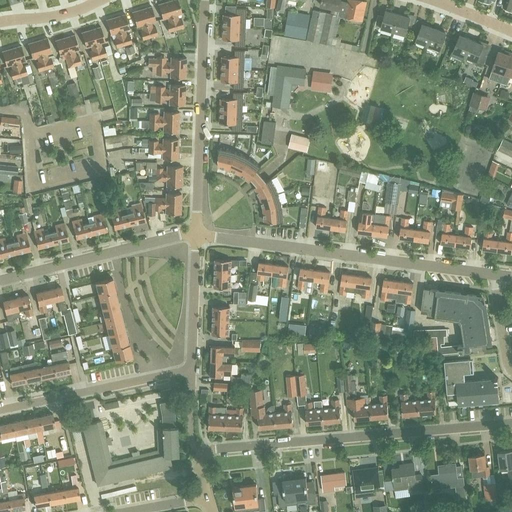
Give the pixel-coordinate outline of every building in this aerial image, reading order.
[(179,19),(177,15),(182,13),(178,0),(169,0),(168,1),(173,16),(176,30),(184,27),(181,18),(179,19)] [(278,0),(277,11),(284,12),(286,0),(299,0),(306,1),(306,0),(278,0)] [(322,0),(321,5),(332,7),(330,13),(313,10),(307,39),(334,45),(340,17),(341,17),(344,1),(340,0),(322,0)] [(344,1),(341,17),(344,17),(345,17),(363,21),(367,2),(358,0),(348,0),(348,2),(344,1)] [(169,32),(176,30),(173,16),(168,1),(159,3),(163,19),(168,18),(169,22),(166,22),(169,32)] [(153,26),(152,22),(156,21),(152,6),(142,8),(147,24),(151,37),(158,35),(155,26),(153,26)] [(398,13),(391,12),(392,9),(386,7),(386,10),(384,16),(378,15),(375,26),(393,31),(398,13)] [(142,40),(151,37),(147,24),(142,8),(133,11),(137,27),(142,25),(143,29),(140,30),(142,40)] [(223,27),(246,28),(247,8),(237,8),(236,15),(224,14),(223,27)] [(265,18),(265,28),(272,28),(272,18),(273,18),(274,8),(268,8),(267,18),(265,18)] [(306,39),(310,15),(297,12),(295,19),(288,18),(285,35),(306,39)] [(127,34),(125,30),(131,29),(126,13),(116,16),(125,45),(132,43),(129,34),(127,34)] [(398,13),(393,31),(405,35),(410,17),(411,17),(411,14),(406,13),(405,15),(398,13)] [(116,48),(125,45),(116,16),(107,19),(111,35),(116,33),(117,37),(114,38),(116,48)] [(428,45),(434,28),(423,23),(416,41),(428,45)] [(92,29),(100,58),(105,57),(108,56),(105,46),(102,47),(101,43),(106,41),(101,26),(92,29)] [(245,47),(246,28),(223,27),(223,39),(235,40),(235,47),(245,47)] [(440,50),(446,32),(434,28),(428,45),(427,48),(431,50),(432,47),(440,50)] [(92,61),(100,58),(92,29),(82,32),(87,47),(91,46),(92,50),(89,51),(92,61)] [(76,55),(75,50),(79,49),(75,34),(66,37),(70,52),(74,66),(82,64),(79,54),(76,55)] [(465,56),(472,39),(460,35),(453,51),(465,56)] [(49,58),(47,53),(52,52),(47,37),(38,40),(48,73),(52,87),(58,85),(54,71),(53,72),(51,67),(54,66),(51,57),(49,58)] [(68,68),(74,66),(70,52),(66,37),(56,40),(61,55),(64,54),(68,68)] [(169,37),(162,39),(165,47),(172,44),(169,37)] [(472,39),(465,56),(476,61),(475,64),(483,67),(490,49),(483,46),(483,44),(472,39)] [(38,40),(28,43),(33,58),(37,56),(39,61),(36,62),(38,71),(46,69),(47,74),(48,73),(38,40)] [(21,45),(10,48),(19,77),(20,77),(27,75),(28,74),(25,65),(23,66),(21,61),(26,60),(21,45)] [(127,55),(135,52),(133,45),(125,48),(127,55)] [(19,77),(10,48),(2,50),(7,65),(11,64),(13,68),(9,69),(12,79),(15,78),(19,77)] [(222,56),(222,69),(244,70),(245,50),(235,50),(235,57),(222,56)] [(504,74),(511,53),(505,51),(504,53),(498,51),(489,79),(494,80),(497,72),(504,74)] [(504,74),(500,83),(507,85),(510,76),(511,76),(511,53),(504,74)] [(148,58),(148,64),(186,65),(187,57),(171,57),(171,62),(166,62),(166,57),(157,56),(157,58),(148,58)] [(148,64),(148,66),(152,66),(151,73),(156,73),(155,74),(165,75),(165,72),(170,72),(170,77),(186,78),(186,65),(148,64)] [(96,79),(102,77),(99,65),(92,67),(96,79)] [(306,69),(278,66),(278,67),(271,66),(268,94),(274,95),(273,106),(289,108),(291,91),(294,91),(299,86),(299,84),(304,85),(306,69)] [(244,89),(244,70),(222,69),(221,82),(234,82),(234,89),(244,89)] [(335,91),(336,80),(316,78),(315,89),(335,91)] [(71,99),(80,96),(75,82),(67,84),(71,99)] [(155,92),(185,93),(186,85),(170,84),(170,89),(165,89),(165,86),(155,86),(155,92)] [(487,110),(491,96),(473,91),(469,105),(487,110)] [(185,105),(185,93),(155,92),(155,93),(149,93),(149,101),(154,101),(154,102),(164,102),(164,99),(169,100),(169,104),(185,105)] [(220,111),(243,112),(244,92),(233,92),(233,99),(221,98),(220,111)] [(150,113),(150,119),(179,120),(179,112),(164,111),(163,116),(159,116),(159,113),(158,113),(150,113)] [(242,131),(243,112),(220,111),(220,124),(232,124),(232,131),(242,131)] [(2,116),(1,124),(1,125),(17,126),(20,127),(19,118),(4,117),(2,116)] [(122,120),(116,121),(116,125),(116,126),(122,125),(123,128),(133,127),(149,128),(149,129),(158,129),(159,126),(163,126),(163,131),(179,132),(179,120),(150,119),(150,121),(142,120),(134,120),(129,120),(122,120)] [(274,143),(276,122),(264,121),(262,141),(274,143)] [(26,129),(15,129),(15,138),(26,138),(26,129)] [(307,152),(311,138),(292,133),(288,147),(307,152)] [(149,148),(178,149),(178,139),(163,138),(163,143),(158,143),(158,141),(149,140),(149,148)] [(508,155),(511,156),(511,142),(503,138),(498,150),(504,153),(504,154),(507,156),(508,155)] [(25,155),(27,147),(19,145),(20,141),(13,140),(10,152),(25,155)] [(148,153),(162,154),(162,159),(178,159),(178,149),(149,148),(148,153)] [(219,148),(218,167),(221,167),(224,168),(227,169),(230,170),(234,151),(223,148),(219,148)] [(238,173),(240,175),(248,157),(238,152),(234,151),(230,170),(233,171),(235,172),(238,173)] [(247,180),(250,182),(261,166),(252,159),(248,157),(240,175),(243,176),(245,178),(247,180)] [(157,173),(182,175),(183,166),(168,166),(167,171),(162,171),(163,168),(156,167),(156,162),(146,161),(146,175),(156,176),(157,173)] [(496,161),(493,178),(499,179),(503,162),(496,161)] [(0,164),(0,172),(7,174),(17,175),(18,166),(0,164)] [(350,175),(352,167),(343,165),(341,172),(350,175)] [(369,172),(366,181),(373,183),(377,184),(378,181),(380,175),(369,172)] [(157,173),(156,176),(156,181),(167,181),(167,186),(182,187),(182,175),(157,173)] [(260,198),(278,193),(278,192),(277,189),(271,178),(255,187),(259,198),(260,198)] [(18,192),(26,193),(27,179),(18,179),(18,192)] [(398,204),(400,191),(399,191),(401,184),(389,182),(388,190),(386,202),(398,204)] [(409,192),(418,194),(420,184),(410,183),(409,192)] [(354,202),(356,187),(351,187),(350,190),(348,190),(347,201),(354,202)] [(441,188),(433,187),(432,195),(440,196),(441,188)] [(442,189),(441,198),(452,200),(451,208),(461,210),(463,195),(442,189)] [(181,205),(182,194),(167,193),(166,197),(144,196),(144,202),(148,202),(148,204),(181,205)] [(263,206),(263,209),(282,207),(282,203),(278,193),(260,198),(259,198),(262,203),(263,206)] [(482,193),(480,201),(488,203),(491,195),(482,193)] [(21,224),(28,222),(26,212),(32,211),(29,196),(22,198),(24,207),(19,208),(20,213),(18,214),(21,224)] [(500,217),(503,208),(483,202),(480,211),(500,217)] [(127,214),(130,225),(146,221),(142,204),(132,207),(133,212),(127,214)] [(181,214),(181,205),(148,204),(147,215),(155,215),(155,211),(161,211),(161,208),(166,208),(166,213),(181,214)] [(332,218),(326,217),(327,207),(318,206),(317,216),(316,227),(331,229),(332,218)] [(263,209),(263,211),(264,213),(264,216),(264,218),(264,221),(283,223),(283,219),(282,207),(263,209)] [(511,219),(511,210),(505,208),(503,217),(511,219)] [(130,225),(127,214),(121,215),(120,209),(110,212),(114,229),(130,225)] [(332,218),(331,229),(346,231),(347,220),(348,220),(349,210),(341,209),(339,219),(332,218)] [(359,222),(358,232),(373,234),(376,214),(360,212),(359,222)] [(89,223),(92,234),(107,230),(103,213),(93,216),(95,222),(89,223)] [(376,214),(373,234),(388,236),(389,226),(390,226),(391,216),(376,214)] [(416,229),(408,228),(410,218),(402,217),(400,227),(401,227),(399,238),(414,240),(416,229)] [(36,231),(35,228),(38,227),(36,219),(32,220),(34,231),(38,248),(53,244),(50,233),(45,234),(43,229),(36,231)] [(92,234),(89,223),(83,225),(82,219),(72,221),(76,238),(92,234)] [(416,229),(414,240),(429,242),(430,231),(431,232),(432,221),(424,220),(423,230),(416,229)] [(441,243),(456,245),(457,235),(450,234),(451,224),(445,223),(445,221),(438,220),(436,236),(442,237),(441,243)] [(50,233),(53,244),(69,240),(65,223),(55,226),(56,231),(50,233)] [(457,235),(456,245),(470,247),(472,237),(474,227),(465,226),(464,236),(457,235)] [(499,240),(492,239),(493,229),(484,228),(483,238),(484,238),(482,249),(497,251),(499,240)] [(499,240),(497,251),(511,253),(511,232),(507,232),(506,241),(499,240)] [(18,241),(12,243),(15,254),(31,250),(26,233),(17,235),(18,241)] [(0,257),(15,254),(12,243),(6,244),(5,238),(0,239),(0,257)] [(215,259),(215,273),(231,274),(232,260),(230,260),(215,259)] [(275,275),(276,264),(259,262),(258,272),(257,272),(256,280),(264,281),(265,274),(275,275)] [(276,264),(275,275),(279,276),(278,285),(285,286),(287,287),(288,277),(287,276),(289,266),(276,264)] [(314,280),(315,270),(300,268),(299,278),(298,278),(297,288),(306,289),(307,279),(314,280)] [(329,282),(330,272),(315,270),(314,280),(321,281),(320,291),(328,292),(330,282),(329,282)] [(231,288),(231,274),(215,273),(214,287),(227,288),(231,288)] [(355,293),(357,275),(342,273),(341,284),(340,284),(339,294),(347,295),(348,292),(355,293)] [(371,288),(372,277),(357,275),(355,293),(362,294),(361,297),(370,298),(371,288)] [(98,295),(114,292),(113,291),(116,291),(112,278),(95,282),(98,295)] [(397,292),(399,281),(384,279),(382,289),(380,299),(389,300),(389,298),(396,299),(397,292)] [(397,292),(396,299),(396,301),(403,302),(411,304),(413,294),(412,294),(414,283),(399,281),(397,292)] [(250,283),(250,285),(247,303),(260,305),(261,301),(256,300),(258,284),(250,283)] [(66,307),(64,299),(61,287),(48,290),(51,302),(58,300),(60,308),(66,307)] [(446,328),(417,329),(416,337),(437,336),(438,354),(460,352),(474,351),(484,350),(484,349),(483,343),(491,342),(491,341),(488,341),(487,336),(491,336),(488,319),(484,320),(484,314),(487,313),(486,303),(484,304),(477,297),(477,295),(473,294),(473,298),(467,297),(468,294),(451,291),(451,295),(446,294),(446,291),(437,290),(437,293),(431,293),(432,289),(424,288),(421,312),(427,313),(427,316),(459,320),(460,321),(461,323),(461,325),(464,343),(458,344),(441,346),(441,343),(444,343),(444,336),(447,336),(446,328)] [(45,303),(51,302),(48,290),(36,293),(41,313),(47,311),(45,303)] [(98,295),(102,308),(117,305),(114,292),(98,295)] [(33,315),(31,307),(28,295),(15,298),(18,310),(24,309),(26,316),(33,315)] [(289,298),(282,297),(279,319),(286,320),(289,298)] [(20,316),(18,310),(15,298),(3,301),(8,321),(14,319),(13,318),(20,316)] [(373,305),(367,304),(365,321),(371,322),(373,305)] [(105,321),(120,318),(117,305),(102,308),(105,321)] [(213,320),(230,321),(230,307),(214,306),(213,320)] [(415,320),(416,310),(407,309),(406,319),(409,320),(408,328),(413,329),(414,320),(415,320)] [(71,310),(63,311),(66,325),(74,323),(71,310)] [(43,340),(50,338),(45,316),(38,318),(43,340)] [(109,334),(123,331),(120,318),(105,321),(109,334)] [(230,321),(213,320),(212,334),(223,335),(229,335),(230,321)] [(381,324),(381,323),(371,321),(371,326),(369,337),(379,339),(380,337),(385,337),(386,324),(381,324)] [(328,329),(310,327),(309,333),(328,336),(328,329)] [(9,345),(10,345),(18,343),(14,329),(6,331),(9,345)] [(0,343),(1,347),(9,345),(6,331),(0,332),(0,343)] [(123,331),(109,334),(112,347),(127,344),(123,331)] [(260,352),(261,341),(242,340),(241,351),(260,352)] [(24,355),(35,353),(32,343),(22,345),(24,355)] [(127,344),(112,347),(115,361),(133,357),(129,344),(127,344)] [(211,361),(222,362),(227,362),(227,357),(229,355),(235,355),(236,346),(222,346),(222,347),(212,346),(211,361)] [(53,364),(56,375),(56,378),(65,376),(64,373),(71,372),(68,361),(66,350),(51,354),(53,364)] [(10,368),(10,367),(6,351),(0,352),(4,369),(9,368),(10,368)] [(476,373),(474,358),(444,360),(448,400),(458,400),(459,404),(499,401),(498,382),(495,382),(494,378),(466,381),(465,373),(476,373)] [(41,378),(39,367),(37,361),(23,365),(26,381),(41,378)] [(222,362),(211,361),(211,376),(222,377),(222,375),(232,375),(233,363),(222,362)] [(41,378),(56,375),(53,364),(39,367),(41,378)] [(26,381),(23,365),(10,367),(10,368),(9,368),(11,373),(9,374),(11,385),(26,381)] [(232,377),(232,383),(250,383),(251,374),(241,374),(242,377),(232,377)] [(298,395),(307,395),(305,374),(296,375),(298,395)] [(346,391),(353,390),(351,374),(345,375),(346,391)] [(288,396),(298,395),(296,375),(286,376),(288,396)] [(171,388),(160,390),(162,398),(173,396),(171,388)] [(252,417),(256,416),(257,420),(258,420),(259,428),(276,427),(275,412),(274,405),(273,405),(272,405),(271,405),(270,406),(269,406),(269,407),(268,408),(267,409),(267,410),(267,411),(267,412),(267,413),(266,413),(265,405),(263,406),(262,390),(250,392),(252,417)] [(435,400),(435,398),(436,398),(435,390),(427,391),(428,399),(418,399),(420,414),(436,412),(436,404),(438,404),(437,400),(435,400)] [(420,414),(418,399),(409,400),(408,392),(400,393),(401,401),(403,415),(420,414)] [(388,405),(388,403),(387,395),(379,395),(380,403),(370,404),(372,418),(389,417),(388,409),(390,409),(390,404),(388,405)] [(372,418),(370,404),(361,405),(360,397),(352,398),(353,406),(354,406),(354,408),(352,408),(352,412),(354,412),(355,420),(372,418)] [(323,408),(324,422),(341,421),(340,413),(342,413),(342,409),(340,409),(340,407),(340,399),(331,400),(332,407),(323,408)] [(176,427),(175,413),(173,400),(160,403),(161,414),(162,428),(157,428),(158,450),(111,462),(101,421),(83,425),(97,485),(172,466),(169,456),(178,456),(177,427),(176,427)] [(119,406),(117,400),(104,403),(105,409),(119,406)] [(324,422),(323,408),(313,409),(312,401),(304,402),(305,410),(306,410),(306,412),(304,412),(304,416),(306,416),(307,424),(324,422)] [(292,413),(292,411),(293,411),(292,403),(284,404),(284,411),(275,412),(276,427),(293,425),(293,417),(294,417),(294,413),(292,413)] [(227,409),(227,407),(209,406),(209,414),(209,416),(207,416),(207,420),(209,420),(209,428),(226,429),(227,409)] [(227,409),(226,429),(243,429),(243,421),(245,421),(245,417),(243,417),(243,415),(244,415),(244,407),(236,407),(236,409),(227,409)] [(39,417),(41,429),(55,426),(56,429),(61,428),(59,420),(54,421),(53,414),(39,417)] [(28,432),(41,429),(39,417),(25,420),(28,432)] [(14,435),(27,432),(28,432),(25,420),(12,423),(14,435)] [(0,438),(14,435),(12,423),(0,424),(0,440),(1,440),(0,438)] [(511,449),(498,452),(501,469),(508,468),(509,481),(511,480),(511,449)] [(486,466),(485,454),(469,456),(471,469),(466,470),(467,477),(472,477),(472,478),(483,476),(484,485),(483,485),(485,500),(498,498),(497,488),(496,483),(495,479),(494,474),(491,475),(489,466),(486,466)] [(415,475),(414,463),(406,464),(406,467),(392,469),(395,490),(409,488),(410,491),(424,489),(422,474),(415,475)] [(457,477),(456,463),(438,465),(439,474),(431,475),(433,489),(455,486),(457,499),(466,497),(464,476),(457,477)] [(380,486),(377,468),(354,471),(357,495),(374,493),(373,487),(380,486)] [(324,491),(335,490),(334,485),(346,484),(345,472),(322,475),(324,491)] [(295,478),(298,504),(309,502),(309,504),(317,503),(315,491),(308,492),(306,477),(295,478)] [(287,505),(298,504),(295,478),(283,480),(284,494),(278,495),(280,507),(287,506),(287,505)] [(139,483),(105,494),(107,499),(141,489),(139,483)] [(245,486),(248,511),(259,509),(259,511),(266,510),(264,498),(258,499),(256,485),(245,486)] [(236,511),(237,511),(248,511),(245,486),(233,487),(236,511)] [(9,500),(7,488),(4,488),(4,487),(1,487),(1,491),(0,491),(0,511),(11,511),(9,500)] [(75,488),(72,488),(63,490),(65,501),(80,498),(78,487),(75,488)] [(50,504),(65,501),(63,490),(49,492),(48,493),(50,504)] [(9,500),(11,511),(26,508),(23,492),(17,493),(18,498),(9,500)] [(48,493),(49,492),(33,495),(35,506),(50,504),(48,493)]
